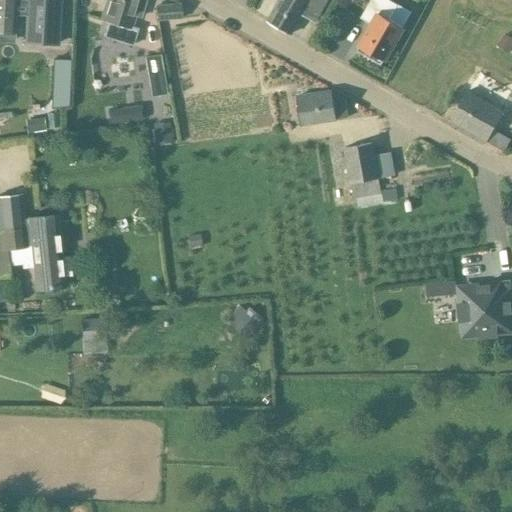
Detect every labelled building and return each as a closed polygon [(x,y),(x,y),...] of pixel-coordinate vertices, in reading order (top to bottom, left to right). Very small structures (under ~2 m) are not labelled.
[(0,0),(0,27),(13,28),(13,14),(15,14),(15,11),(15,0),(0,0)] [(15,14),(28,15),(26,42),(57,44),(59,0),(28,0),(28,4),(16,4),(15,14)] [(106,0),(101,18),(108,20),(103,36),(132,45),(137,29),(131,27),(134,16),(141,18),(146,0),(106,0)] [(279,0),(267,21),(291,34),(302,15),(315,22),(326,0),(279,0)] [(356,51),(381,66),(411,13),(388,0),(370,0),(360,18),(371,25),(356,51)] [(157,21),(182,19),(181,3),(155,5),(157,21)] [(297,96),(302,126),(347,118),(343,97),(338,98),(338,95),(332,96),(331,91),(297,96)] [(486,140),(502,111),(466,91),(450,120),(486,140)] [(108,109),(109,123),(143,119),(141,105),(108,109)] [(372,143),(344,148),(351,184),(354,198),(381,193),(372,143)] [(24,222),(21,195),(0,197),(0,302),(7,302),(8,312),(15,311),(14,301),(20,300),(17,276),(10,277),(9,266),(22,264),(22,268),(32,267),(35,291),(66,288),(64,277),(71,276),(69,257),(62,258),(57,214),(27,217),(28,221),(24,222)] [(511,334),(511,333),(507,289),(502,290),(501,280),(456,285),(461,339),(480,338),(479,335),(496,333),(497,336),(511,334)]
